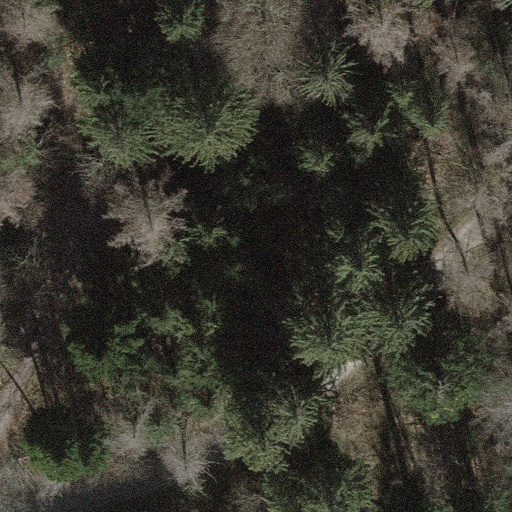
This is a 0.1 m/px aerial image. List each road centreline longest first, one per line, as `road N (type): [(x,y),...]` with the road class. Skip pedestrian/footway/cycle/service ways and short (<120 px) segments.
road 1 (track): [(511,198),(364,352),(244,436),(174,468),(0,510)]
road 2 (unknown): [(0,437),(186,0)]
